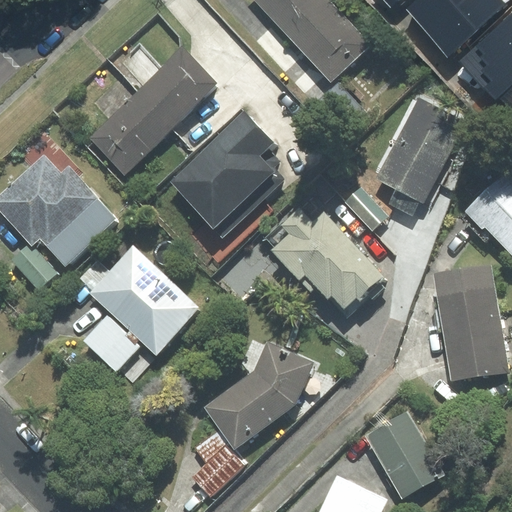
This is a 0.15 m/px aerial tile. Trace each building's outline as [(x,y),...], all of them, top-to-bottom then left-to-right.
[(328,0),(255,0),(289,37),(329,0),(328,0)] [(329,0),(289,37),(331,82),(371,45),(329,0)] [(413,0),(406,7),(449,53),(503,5),(498,0),(413,0)] [(511,13),(462,60),(511,112),(511,110),(511,13)] [(138,93),(173,128),(218,85),(183,49),(138,93)] [(363,108),(339,83),(315,107),(339,131),(363,108)] [(173,128),(138,93),(90,138),(125,175),(173,128)] [(448,158),(466,123),(419,99),(378,178),(398,188),(390,203),(412,215),(419,201),(430,207),(454,160),(448,158)] [(222,238),(285,180),(274,168),(281,162),(272,152),(277,147),(244,111),(168,181),(222,238)] [(0,211),(32,246),(40,239),(65,266),(115,220),(77,178),(83,173),(45,133),(23,153),(33,164),(0,194),(0,211)] [(486,241),(495,232),(511,250),(511,177),(507,173),(462,216),(486,241)] [(361,188),(346,201),(372,229),(387,216),(361,188)] [(311,291),(316,286),(327,298),(331,295),(344,309),(357,297),(358,299),(382,277),(324,213),(312,223),(299,209),(282,225),(290,235),(274,250),(311,291)] [(88,293),(109,313),(83,341),(117,371),(144,342),(157,354),(200,307),(133,245),(88,293)] [(34,247),(16,263),(41,292),(59,276),(34,247)] [(490,266),(435,275),(452,380),(507,371),(490,266)] [(255,372),(205,407),(235,448),(295,404),(313,363),(267,343),(255,372)] [(406,412),(366,436),(402,498),(443,474),(406,412)] [(210,496),(245,466),(215,433),(197,448),(209,462),(193,476),(210,496)] [(381,511),(387,500),(337,475),(319,511),(381,511)]
